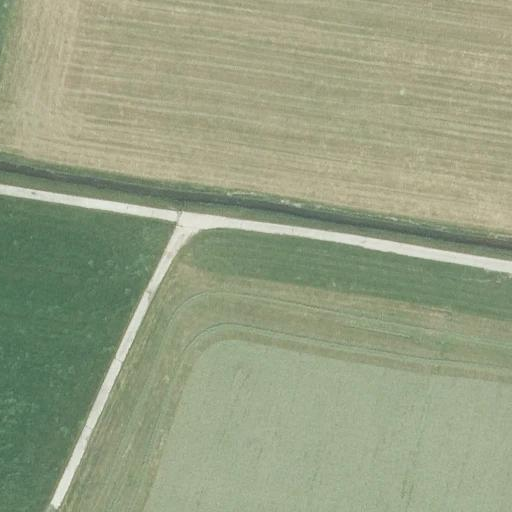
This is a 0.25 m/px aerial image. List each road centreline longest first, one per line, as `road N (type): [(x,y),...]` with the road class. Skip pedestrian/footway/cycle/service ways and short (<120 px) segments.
road 1 (track): [(0,190),(511,268)]
road 2 (track): [(50,511),(172,245),(201,221)]
